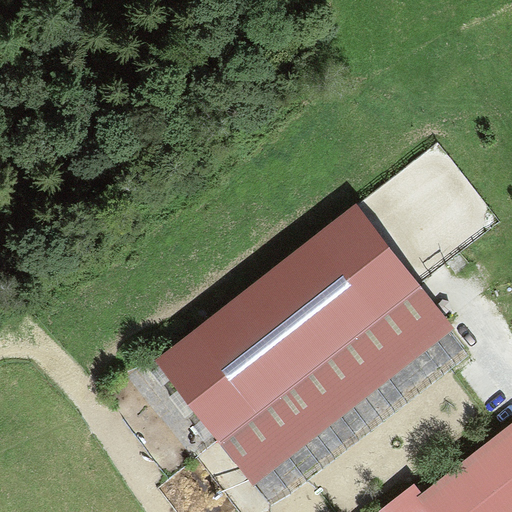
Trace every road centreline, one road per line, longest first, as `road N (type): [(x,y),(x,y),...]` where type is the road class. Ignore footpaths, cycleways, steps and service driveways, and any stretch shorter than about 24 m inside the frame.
road 1 (track): [(511,364),(393,199)]
road 2 (track): [(106,0),(0,60)]
